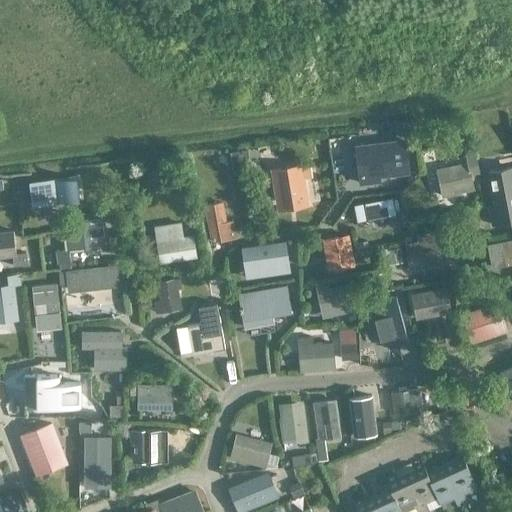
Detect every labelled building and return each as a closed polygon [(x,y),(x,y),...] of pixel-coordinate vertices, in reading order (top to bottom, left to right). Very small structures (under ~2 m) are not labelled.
[(404,141),(356,146),(360,183),(379,181),(378,175),(408,171),(404,141)] [(465,153),(467,163),(437,170),(442,195),(473,188),(471,178),(480,176),(474,151),(465,153)] [(298,205),(308,204),(303,177),(311,176),(309,164),(272,170),(276,200),(296,196),(298,205)] [(495,224),(511,220),(511,165),(491,169),(499,206),(492,208),(495,224)] [(76,198),(74,178),(31,183),(34,203),(76,198)] [(353,205),(356,221),(396,214),(393,197),(353,205)] [(225,222),(222,202),(205,205),(212,241),(235,236),(235,233),(233,233),(231,221),(225,222)] [(103,219),(92,220),(69,223),(71,237),(64,238),(65,252),(68,252),(68,251),(95,248),(94,238),(104,228),(103,219)] [(155,227),(161,262),(185,258),(180,223),(155,227)] [(26,252),(16,253),(13,231),(0,232),(0,256),(12,255),(13,266),(27,264),(26,252)] [(408,258),(414,257),(415,266),(453,258),(449,237),(438,239),(437,233),(417,237),(419,243),(406,245),(408,258)] [(347,235),(323,239),(326,254),(330,253),(333,268),(353,264),(347,235)] [(511,240),(488,245),(492,267),(511,262),(511,240)] [(284,241),(241,248),(245,269),(259,267),(260,275),(288,271),(284,241)] [(68,272),(69,280),(71,293),(123,287),(121,266),(68,272)] [(8,285),(0,285),(0,318),(17,317),(13,285),(20,284),(19,274),(7,275),(8,285)] [(180,288),(179,279),(157,283),(163,311),(180,308),(176,289),(180,288)] [(324,294),(329,315),(359,308),(353,284),(328,290),(327,283),(315,286),(317,295),(324,294)] [(286,284),(238,293),(244,328),(273,323),(271,314),(291,311),(286,284)] [(411,294),(415,318),(451,311),(446,287),(411,294)] [(57,290),(33,293),(34,303),(46,302),(47,313),(35,314),(37,329),(61,326),(57,290)] [(396,296),(372,302),(376,317),(374,317),(380,338),(382,338),(384,344),(407,338),(396,296)] [(204,323),(190,326),(195,347),(215,343),(216,347),(225,345),(222,333),(217,303),(201,306),(204,323)] [(495,305),(486,308),(465,315),(474,341),(504,331),(495,305)] [(83,347),(95,348),(95,368),(126,369),(126,346),(121,346),(121,332),(83,332),(83,347)] [(333,368),(333,364),(331,342),(312,344),(311,337),(299,338),(301,370),(333,368)] [(511,367),(501,372),(511,394),(511,367)] [(81,407),(80,383),(56,383),(56,375),(24,375),(24,408),(81,407)] [(138,385),(138,408),(169,408),(170,386),(138,385)] [(393,413),(421,410),(418,389),(391,392),(393,413)] [(376,432),(371,395),(349,398),(354,435),(376,432)] [(317,429),(338,426),(334,400),(314,403),(317,429)] [(305,441),(300,405),(283,407),(284,417),(281,418),(283,439),(298,437),(299,442),(305,441)] [(51,423),(21,435),(36,474),(66,462),(51,423)] [(131,429),(132,461),(154,461),(154,429),(131,429)] [(239,435),(237,435),(232,453),(240,455),(239,459),(265,465),(270,443),(239,436),(239,435)] [(85,436),(85,481),(109,481),(109,437),(85,436)] [(454,463),(446,467),(463,504),(467,502),(463,494),(477,488),(463,455),(453,460),(454,463)] [(415,473),(407,476),(423,511),(427,510),(424,502),(437,496),(441,504),(426,472),(423,464),(413,469),(415,473)] [(426,472),(441,504),(453,499),(456,507),(463,504),(446,467),(439,470),(437,467),(426,472)] [(276,496),(267,474),(239,485),(248,507),(276,496)] [(388,480),(402,511),(403,511),(404,511),(415,507),(417,511),(422,511),(423,511),(407,476),(397,480),(396,476),(388,480)] [(381,497),(374,500),(379,511),(402,511),(388,480),(387,480),(391,488),(380,493),(381,497)] [(160,505),(160,507),(161,506),(163,511),(204,511),(202,511),(194,491),(160,505)] [(379,511),(374,500),(365,504),(363,500),(353,505),(356,511),(379,511)]
